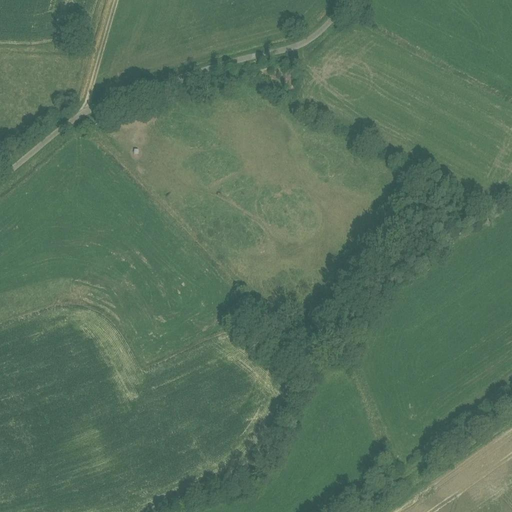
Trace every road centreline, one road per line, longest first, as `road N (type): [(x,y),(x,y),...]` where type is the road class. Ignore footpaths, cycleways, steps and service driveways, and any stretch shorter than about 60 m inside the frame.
road 1 (unclassified): [(0,169),(81,113),(303,44),(343,0)]
road 2 (track): [(511,384),(345,511)]
